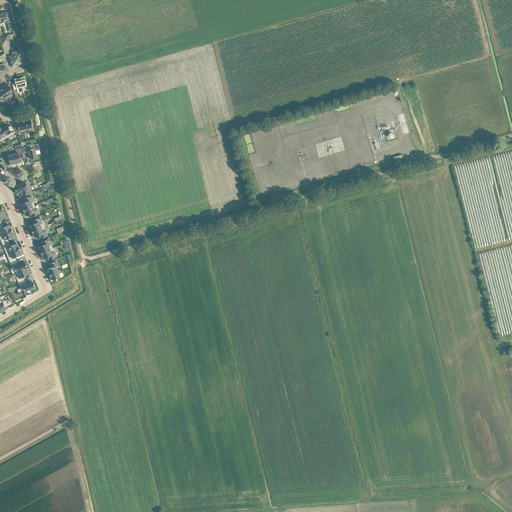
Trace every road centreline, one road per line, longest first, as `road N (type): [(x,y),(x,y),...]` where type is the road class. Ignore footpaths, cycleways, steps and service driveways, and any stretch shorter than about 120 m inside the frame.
road 1 (unclassified): [(46,110),(81,251),(90,258),(511,135)]
road 2 (residential): [(0,319),(44,289),(2,184)]
